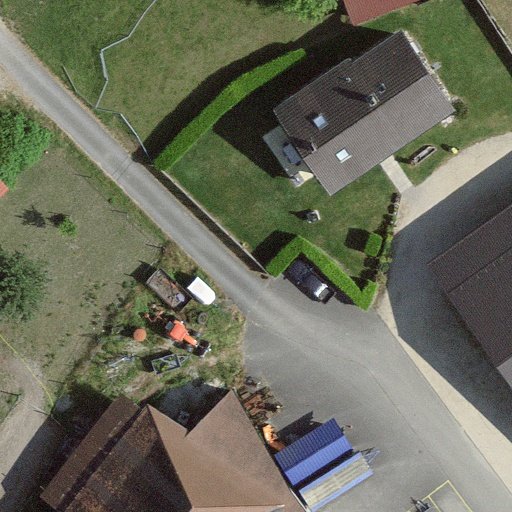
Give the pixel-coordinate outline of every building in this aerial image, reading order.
[(348,0),(360,27),(427,0),(348,0)] [(333,178),(447,101),(402,35),(354,67),(351,62),(285,107),(333,178)] [(511,247),(455,288),(511,368),(511,247)] [(132,442),(98,419),(46,486),(77,511),(194,511),(205,498),(288,484),(233,391),(187,434),(155,413),(132,442)] [(310,511),(288,484),(205,498),(194,511),(310,511)]
